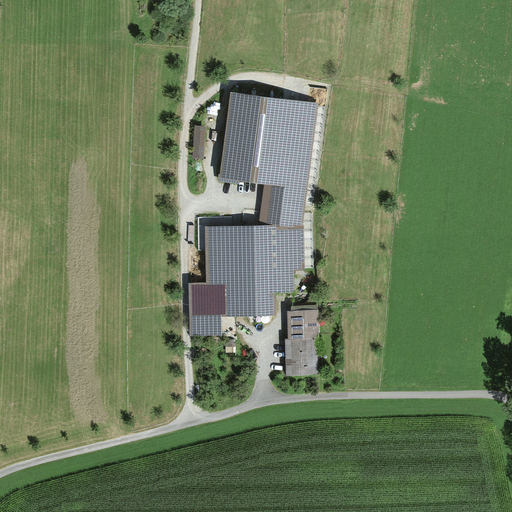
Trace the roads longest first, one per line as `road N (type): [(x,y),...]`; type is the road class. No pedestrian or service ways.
road 1 (residential): [(0,469),(267,398),(478,391),(511,401)]
road 2 (track): [(189,419),(182,210),(197,0)]
